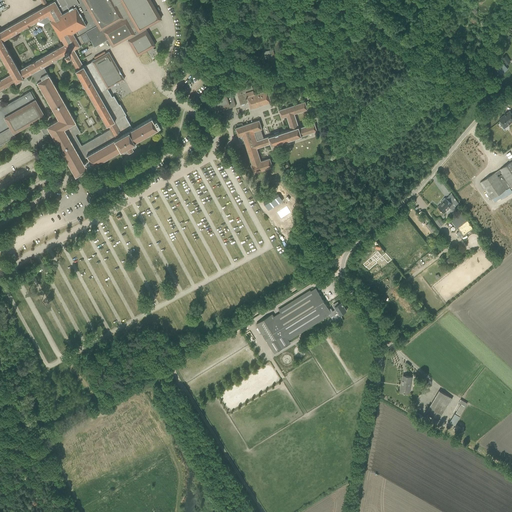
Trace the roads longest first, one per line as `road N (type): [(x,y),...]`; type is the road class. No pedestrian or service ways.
road 1 (track): [(337,261),(168,367),(259,511)]
road 2 (residential): [(351,511),(381,341),(344,281),(342,262)]
road 3 (residential): [(342,262),(463,132),(511,92)]
road 4 (track): [(442,90),(387,152),(383,188),(364,187),(324,154)]
road 5 (track): [(0,493),(44,460),(0,395)]
road 6 (unknown): [(49,158),(38,134),(53,120),(30,84),(0,96)]
